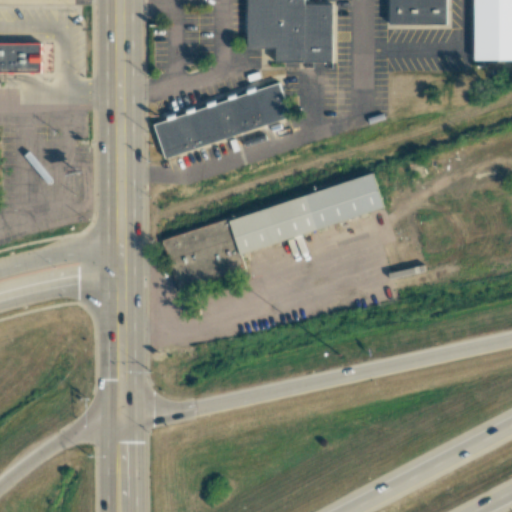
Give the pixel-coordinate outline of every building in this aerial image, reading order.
[(243,0),(244,54),(270,54),(270,69),(329,68),(329,10),(299,10),(298,0),(243,0)] [(444,0),(386,0),(386,31),(444,31),(444,0)] [(511,0),(468,0),(468,66),(511,66),(511,0)] [(0,49),(0,77),(36,78),(37,49),(0,49)] [(150,130),(274,88),(286,124),(161,165),(150,130)] [(384,211),(374,177),(162,236),(176,289),(244,271),(239,251),(384,211)]
